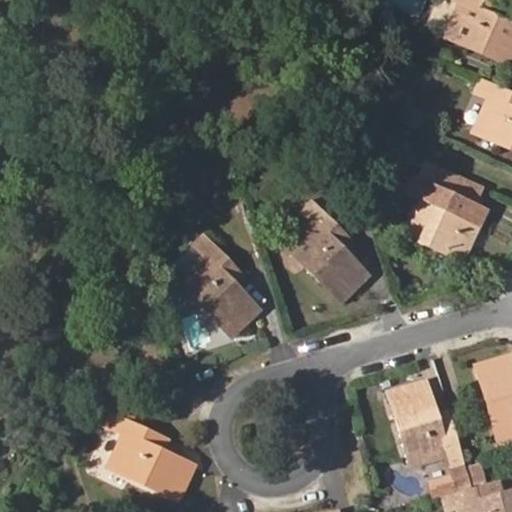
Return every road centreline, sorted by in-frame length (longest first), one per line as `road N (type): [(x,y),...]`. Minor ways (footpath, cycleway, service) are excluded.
road 1 (residential): [(307,389),(274,377),(241,387),(221,416),(224,452),(248,477),(282,483),(313,467),(327,435)]
road 2 (residential): [(511,310),(333,362),(307,389)]
